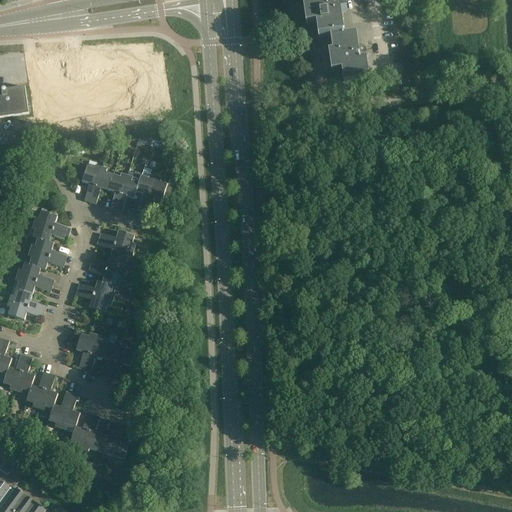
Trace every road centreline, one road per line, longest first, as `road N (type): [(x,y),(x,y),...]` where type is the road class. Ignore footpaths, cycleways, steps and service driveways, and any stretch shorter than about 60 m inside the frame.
road 1 (secondary): [(263,511),(235,0)]
road 2 (secondary): [(206,3),(234,511)]
road 3 (residential): [(0,28),(206,3)]
road 4 (residential): [(48,348),(81,243),(73,206)]
